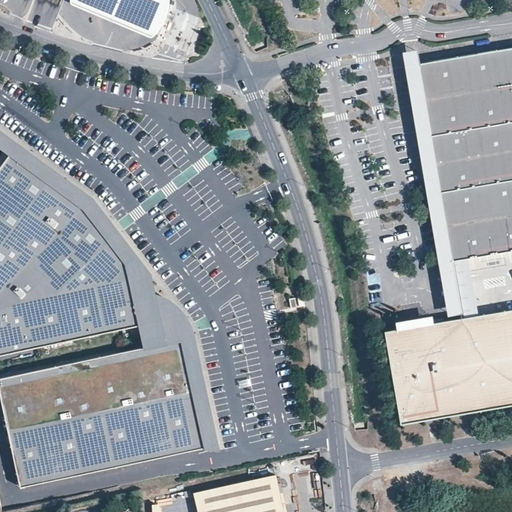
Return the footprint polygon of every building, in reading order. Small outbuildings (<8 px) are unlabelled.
[(75,0),(108,13),(149,30),(154,25),(158,18),(162,11),(164,3),(164,0),(75,0)] [(511,33),(427,48),(416,50),(418,62),(429,122),(511,108),(511,33)] [(427,48),(424,34),(399,39),(401,50),(447,320),(477,314),(467,258),(452,260),(439,186),(427,111),(418,62),(416,50),(427,48)] [(511,250),(511,108),(429,122),(452,260),(467,258),(511,250)] [(17,143),(0,129),(0,147),(9,154),(12,150),(50,178),(56,170),(17,143)] [(129,261),(86,204),(50,178),(12,150),(9,154),(0,166),(0,354),(143,324),(129,261)] [(511,404),(511,308),(477,315),(447,320),(416,325),(385,331),(401,424),(511,404)] [(208,446),(185,338),(0,377),(0,392),(20,486),(208,446)] [(283,511),(276,475),(158,501),(159,507),(196,499),(198,511),(283,511)]
